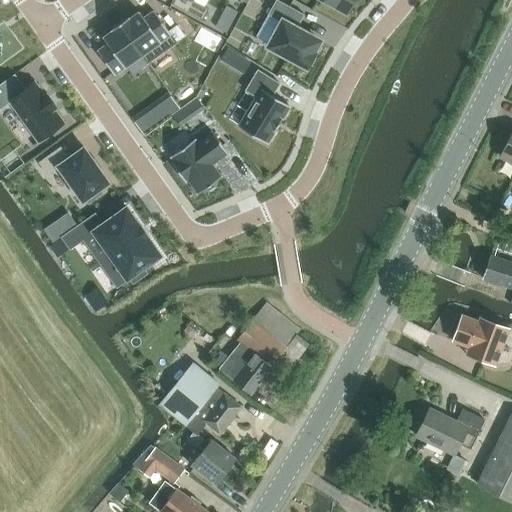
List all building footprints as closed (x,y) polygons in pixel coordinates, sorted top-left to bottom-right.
[(172,0),(171,4),(201,21),(208,9),(191,0),(172,0)] [(315,53),(313,52),(319,41),(296,28),(304,14),(277,0),(275,0),(268,15),(282,22),(268,46),(307,67),(315,53)] [(323,0),(348,13),(354,0),(323,0)] [(129,17),(120,23),(148,63),(177,43),(154,11),(144,18),(139,12),(130,18),(129,17)] [(227,33),(232,22),(221,16),(215,27),(227,33)] [(108,44),(98,51),(114,75),(142,55),(148,63),(120,23),(111,29),(112,31),(103,38),(108,44)] [(231,61),(236,53),(228,48),(223,56),(231,61)] [(257,98),(239,127),(267,144),(275,130),(282,120),(282,119),(290,106),(273,96),(280,84),(258,70),(245,90),(257,98)] [(45,95),(35,82),(26,89),(15,74),(0,84),(0,108),(1,109),(10,102),(38,141),(64,122),(55,109),(56,108),(46,94),(45,95)] [(188,179),(198,194),(221,177),(212,164),(228,153),(213,132),(197,143),(195,139),(171,156),(175,162),(172,163),(185,181),(188,179)] [(511,132),(501,155),(511,160),(511,132)] [(61,148),(40,163),(48,174),(58,167),(83,202),(86,199),(89,203),(102,193),(99,190),(109,183),(84,147),(68,158),(61,148)] [(95,214),(62,237),(70,248),(83,239),(117,287),(131,277),(142,269),(160,257),(162,256),(160,254),(149,238),(148,236),(140,226),(141,226),(139,224),(128,208),(127,206),(125,207),(125,208),(102,224),(95,214)] [(61,236),(53,224),(45,230),(53,242),(61,236)] [(511,260),(494,253),(484,282),(511,291),(511,295),(508,305),(511,306),(511,260)] [(237,344),(240,347),(219,373),(252,398),(272,372),(287,384),(306,345),(297,338),(301,333),(266,306),(237,344)] [(476,323),(460,317),(459,321),(454,320),(448,338),(453,339),(451,343),(468,349),(465,356),(495,366),(507,329),(478,319),(476,323)] [(162,410),(194,434),(198,436),(205,426),(220,436),(243,408),(227,396),(226,398),(217,391),(220,386),(193,366),(162,410)] [(455,460),(462,448),(471,452),(486,423),(462,411),(456,423),(429,409),(414,438),(455,460)] [(511,415),(477,486),(511,503),(511,415)] [(204,441),(198,436),(194,434),(188,442),(198,450),(204,441)] [(211,439),(191,465),(215,485),(236,459),(211,439)] [(154,448),(139,470),(149,477),(156,469),(175,483),(185,469),(155,447),(154,448)] [(204,511),(177,492),(161,511),(204,511)]
